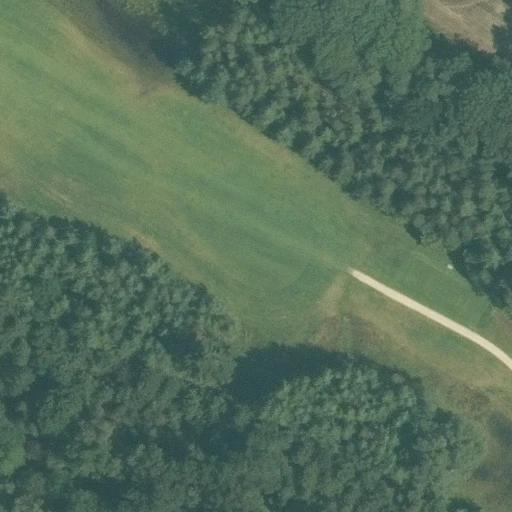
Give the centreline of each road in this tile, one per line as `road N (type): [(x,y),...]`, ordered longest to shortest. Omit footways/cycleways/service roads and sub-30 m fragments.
road 1 (track): [(0,329),(416,511)]
road 2 (unclassified): [(511,130),(321,0)]
